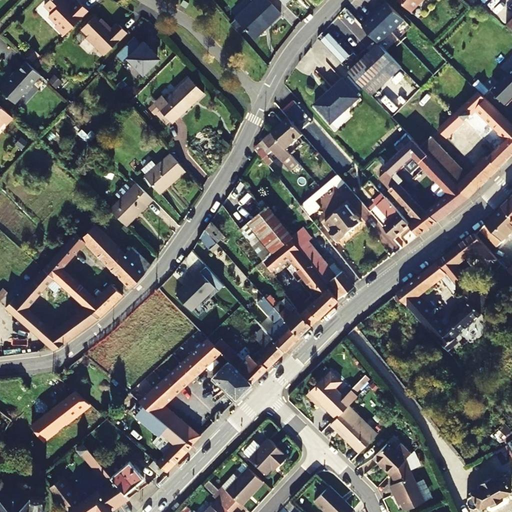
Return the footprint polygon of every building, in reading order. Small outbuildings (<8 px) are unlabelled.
[(65,34),(89,10),(78,0),(72,6),(66,0),(49,0),(45,4),(53,13),(50,16),(58,24),(56,26),(65,34)] [(280,14),(267,0),(255,0),(237,18),(255,37),(280,14)] [(400,0),(412,12),(423,0),(400,0)] [(380,44),(405,20),(388,3),(382,10),(380,7),(368,18),(371,20),(364,27),(380,44)] [(100,19),(96,15),(82,28),(89,35),(87,37),(95,45),(104,55),(127,32),(119,24),(116,27),(115,25),(110,30),(106,26),(108,25),(101,18),(100,19)] [(89,51),(95,45),(87,37),(81,43),(89,51)] [(134,37),(121,49),(116,54),(123,62),(127,58),(142,74),(156,60),(149,52),(151,50),(143,42),(141,44),(134,37)] [(350,72),(372,96),(403,67),(380,44),(350,72)] [(159,58),(151,50),(149,52),(156,60),(159,58)] [(41,74),(26,60),(13,75),(10,75),(0,86),(0,88),(15,102),(25,92),(28,91),(33,86),(33,83),(41,74)] [(511,68),(491,90),(505,104),(511,97),(511,68)] [(166,100),(163,97),(155,104),(172,123),(204,93),(189,78),(166,100)] [(331,123),(360,98),(343,79),(331,90),(333,92),(329,95),(327,93),(315,105),(331,123)] [(511,123),(497,109),(480,92),(440,130),(448,139),(479,110),(508,139),(490,158),(487,156),(468,175),(432,136),(421,146),(470,198),(511,156),(511,123)] [(293,121),(303,113),(294,102),(284,110),(293,121)] [(6,123),(13,117),(0,104),(0,125),(4,121),(6,123)] [(307,116),(303,113),(293,121),(297,124),(307,116)] [(273,132),(287,149),(304,134),(289,118),(273,132)] [(287,149),(273,132),(260,143),(269,154),(273,151),(291,172),(300,163),(287,149)] [(414,157),(450,195),(427,212),(436,223),(470,198),(421,146),(414,140),(385,166),(388,170),(400,183),(404,179),(398,173),(414,157)] [(273,162),(263,151),(259,154),(269,166),(273,162)] [(185,170),(171,154),(145,176),(159,193),(185,170)] [(409,214),(415,221),(410,225),(419,236),(436,223),(427,212),(400,183),(388,170),(379,178),(411,213),(409,214)] [(346,182),(339,174),(301,206),(309,216),(317,209),(313,204),(335,185),(339,189),(346,182)] [(145,205),(147,206),(153,200),(137,183),(111,210),(127,226),(137,216),(136,214),(145,205)] [(382,194),(375,200),(376,201),(379,205),(378,206),(385,214),(380,218),(387,226),(385,227),(394,238),(410,225),(382,194)] [(370,207),(380,218),(385,214),(378,206),(379,205),(376,201),(370,207)] [(348,205),(325,224),(338,240),(362,222),(360,219),(361,218),(357,213),(355,214),(348,205)] [(292,235),(268,206),(266,208),(290,237),(292,235)] [(511,214),(505,207),(481,231),(497,248),(511,233),(511,214)] [(291,239),(290,237),(266,208),(264,210),(240,229),(263,260),(263,261),(291,239)] [(217,243),(225,236),(211,221),(206,230),(217,243)] [(130,288),(146,275),(143,272),(126,254),(96,224),(82,237),(76,233),(44,270),(63,287),(82,305),(98,319),(123,295),(112,284),(96,298),(63,268),(86,243),(130,288)] [(299,248),(308,241),(312,238),(303,226),(292,235),(290,237),(291,239),(299,248)] [(205,230),(200,238),(210,250),(218,244),(217,243),(206,230),(205,230)] [(490,268),(493,266),(499,259),(476,232),(439,262),(460,288),(469,279),(458,265),(476,252),(490,268)] [(316,294),(309,299),(312,303),(307,307),(300,314),(311,325),(338,299),(313,267),(299,248),(291,239),(263,261),(272,272),(285,261),(291,268),(294,266),(316,294)] [(299,248),(313,267),(323,259),(308,241),(299,248)] [(151,264),(133,246),(126,254),(143,272),(151,264)] [(334,263),(329,267),(323,259),(313,267),(338,299),(354,287),(342,271),(341,272),(334,263)] [(511,273),(499,259),(493,266),(506,281),(511,275),(511,273)] [(263,261),(263,260),(255,266),(264,278),(272,272),(263,261)] [(404,302),(445,348),(457,338),(483,314),(472,303),(465,294),(458,302),(461,306),(454,313),(453,311),(447,317),(451,323),(446,327),(419,297),(442,279),(454,293),(460,288),(439,262),(398,293),(404,302)] [(224,285),(206,266),(176,295),(191,311),(215,288),(218,291),(224,285)] [(53,350),(98,319),(82,305),(73,311),(76,316),(53,333),(27,310),(48,286),(57,294),(63,287),(44,270),(16,300),(14,298),(5,307),(53,350)] [(492,305),(469,279),(460,288),(465,294),(472,303),(483,314),(492,305)] [(278,303),(270,295),(266,298),(299,337),(311,325),(300,314),(295,309),(291,312),(280,301),(278,303)] [(284,351),(299,337),(266,298),(263,296),(256,303),(276,324),(267,332),(284,351)] [(267,350),(257,359),(267,370),(284,351),(267,332),(258,322),(251,329),(261,340),(259,342),(267,350)] [(220,350),(208,338),(152,388),(138,400),(167,424),(191,446),(201,436),(192,428),(193,426),(184,418),(182,420),(165,405),(207,367),(214,375),(213,376),(237,400),(252,384),(220,350)] [(457,338),(445,348),(453,357),(464,347),(457,338)] [(0,356),(33,352),(31,344),(0,347),(0,356)] [(267,370),(257,359),(255,361),(248,354),(242,360),(227,344),(220,350),(252,384),(267,370)] [(53,372),(20,398),(30,424),(43,441),(89,403),(57,375),(53,372)] [(317,406),(320,403),(336,419),(348,407),(357,397),(351,392),(345,398),(335,389),(341,383),(331,373),(308,396),(317,406)] [(131,394),(138,400),(152,388),(145,381),(131,394)] [(167,424),(138,400),(129,410),(161,438),(164,436),(174,444),(157,462),(166,471),(191,446),(167,424)] [(377,435),(348,407),(336,419),(330,425),(359,453),(377,435)] [(503,442),(511,429),(511,427),(503,421),(493,434),(503,442)] [(277,468),(287,456),(268,439),(250,459),(266,474),(274,465),(277,468)] [(50,488),(68,511),(110,511),(130,500),(125,494),(111,477),(82,442),(75,448),(105,485),(85,499),(80,492),(72,497),(59,480),(50,488)] [(375,457),(391,474),(405,460),(406,459),(411,454),(401,444),(396,449),(389,442),(375,457)] [(422,448),(421,444),(406,459),(409,461),(422,448)] [(501,463),(511,458),(511,457),(506,444),(495,449),(501,463)] [(159,475),(164,470),(157,462),(154,460),(149,466),(159,475)] [(424,502),(405,460),(391,474),(392,475),(396,483),(390,486),(397,500),(398,500),(404,511),(424,502)] [(144,478),(130,461),(111,477),(125,494),(144,478)] [(240,502),(242,505),(263,481),(248,467),(217,500),(230,511),(240,502)] [(503,478),(493,483),(491,479),(479,486),(481,489),(471,494),(472,496),(467,498),(466,503),(470,509),(473,509),(477,507),(479,511),(490,505),(491,508),(503,502),(501,498),(511,493),(503,478)] [(215,496),(219,492),(211,484),(207,488),(215,496)] [(0,511),(43,511),(44,496),(25,495),(25,493),(22,489),(17,486),(12,486),(8,488),(6,490),(4,495),(3,495),(3,488),(0,488),(0,511)] [(351,511),(341,501),(343,499),(329,486),(314,501),(325,511),(351,511)]
